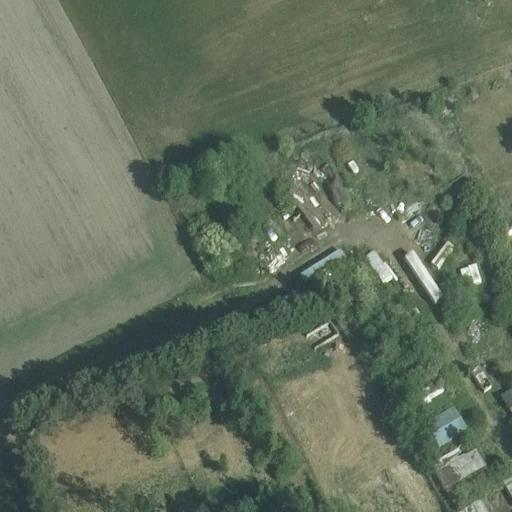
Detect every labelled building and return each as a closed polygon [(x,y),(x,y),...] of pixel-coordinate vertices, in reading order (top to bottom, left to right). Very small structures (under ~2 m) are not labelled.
[(301,264),(343,235),(339,230),(297,259),(301,264)] [(339,252),(352,247),(349,241),(299,260),(306,278),(344,263),(339,252)] [(382,251),(370,256),(383,286),(395,281),(382,251)] [(447,381),(417,395),(423,408),(453,394),(447,381)] [(511,390),(500,398),(510,413),(511,411),(511,390)] [(466,435),(452,411),(423,428),(437,452),(466,435)] [(447,466),(457,484),(489,467),(479,448),(447,466)] [(485,511),(480,502),(461,511),(485,511)]
